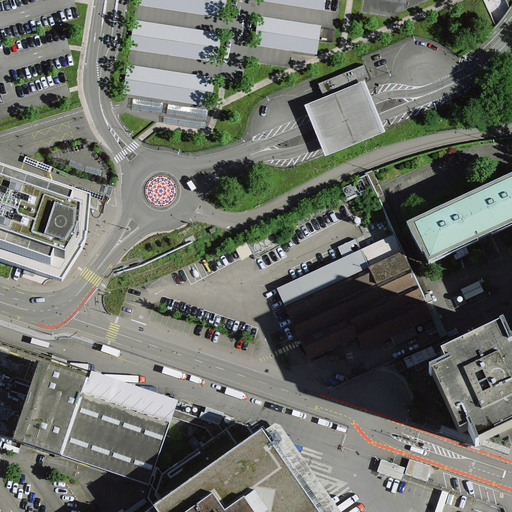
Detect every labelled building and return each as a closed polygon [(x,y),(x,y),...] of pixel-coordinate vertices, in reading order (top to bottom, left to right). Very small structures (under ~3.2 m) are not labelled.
[(226,0),(139,0),(138,7),(224,20),(226,0)] [(255,47),(316,55),(321,27),(259,18),(255,47)] [(222,34),(137,20),(132,52),(217,65),(222,34)] [(362,58),(315,77),(323,98),(346,89),(370,80),(362,58)] [(215,78),(130,65),(125,96),(211,109),(215,78)] [(346,89),(323,98),(306,108),(309,115),(321,146),(326,158),(388,132),(370,90),(370,80),(346,89)] [(94,195),(0,163),(0,261),(26,270),(62,282),(90,239),(94,195)] [(365,174),(376,198),(383,195),(372,171),(365,174)] [(511,179),(409,227),(427,265),(483,238),(511,224),(511,179)] [(356,194),(351,184),(342,189),(346,199),(356,194)] [(420,297),(392,237),(278,289),(294,326),(308,360),(357,338),(355,335),(374,326),(375,329),(381,342),(430,319),(424,306),(420,297)] [(424,306),(431,303),(427,293),(420,297),(424,306)] [(510,428),(511,426),(511,347),(511,348),(502,328),(498,330),(499,333),(444,358),(447,365),(427,375),(429,378),(432,376),(458,432),(465,429),(468,437),(474,434),(476,438),(480,436),(483,440),(510,428)] [(0,434),(13,439),(13,438),(14,438),(39,364),(0,351),(0,363),(1,364),(0,367),(0,434)] [(213,438),(223,431),(218,424),(161,405),(164,395),(135,393),(135,384),(100,382),(101,372),(66,370),(67,361),(59,358),(52,356),(49,367),(39,364),(14,438),(13,438),(13,439),(12,441),(24,445),(62,457),(62,456),(149,485),(152,476),(155,466),(172,417),(206,429),(213,438)] [(411,419),(422,423),(424,417),(414,413),(411,419)] [(318,511),(301,487),(306,484),(301,476),(304,466),(291,462),(295,452),(282,448),(285,438),(263,431),(262,432),(262,431),(255,436),(247,426),(236,422),(223,431),(213,438),(162,474),(158,467),(155,466),(152,476),(155,477),(147,498),(154,507),(146,511),(318,511)]
